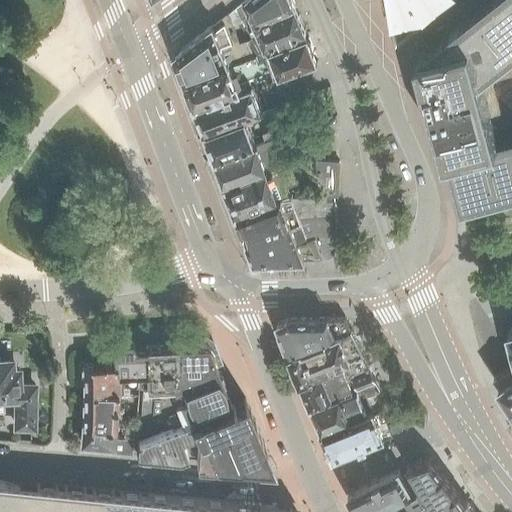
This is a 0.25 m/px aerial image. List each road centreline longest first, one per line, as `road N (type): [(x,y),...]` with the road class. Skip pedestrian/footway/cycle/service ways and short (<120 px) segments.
road 1 (residential): [(39,462),(314,485)]
road 2 (secondary): [(424,234),(425,185),(341,0)]
road 3 (secondary): [(129,53),(208,261)]
road 4 (tertiary): [(235,279),(314,485)]
road 5 (residential): [(0,292),(138,281),(208,261)]
road 6 (tertiary): [(366,284),(461,422)]
road 7 (tertiary): [(461,422),(448,367),(403,266)]
road 8 (unclassified): [(461,422),(314,485)]
road 9 (secondary): [(235,279),(260,287),(366,284)]
